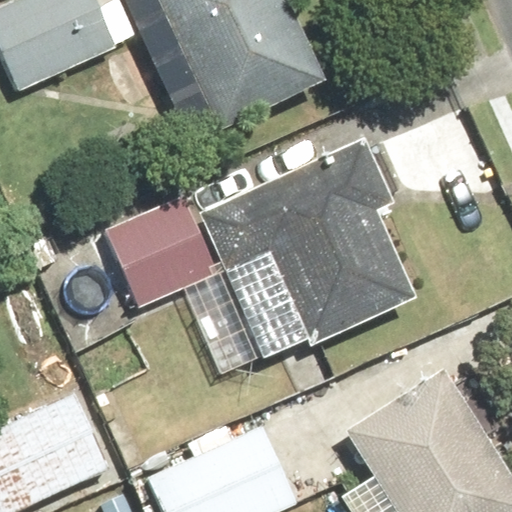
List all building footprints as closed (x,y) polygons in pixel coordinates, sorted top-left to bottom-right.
[(93,0),(20,0),(0,8),(0,47),(17,90),(114,52),(93,0)] [(289,0),(156,0),(219,136),(330,85),(289,0)] [(374,141),(211,218),(236,268),(272,251),(317,344),(425,293),(384,209),(403,200),(374,141)] [(167,176),(89,211),(131,304),(209,269),(167,176)] [(0,257),(10,253),(0,228),(0,257)] [(511,511),(511,465),(451,366),(348,429),(399,511),(511,511)] [(74,393),(0,425),(0,511),(106,466),(74,393)] [(256,428),(146,475),(161,511),(270,511),(288,505),(256,428)]
